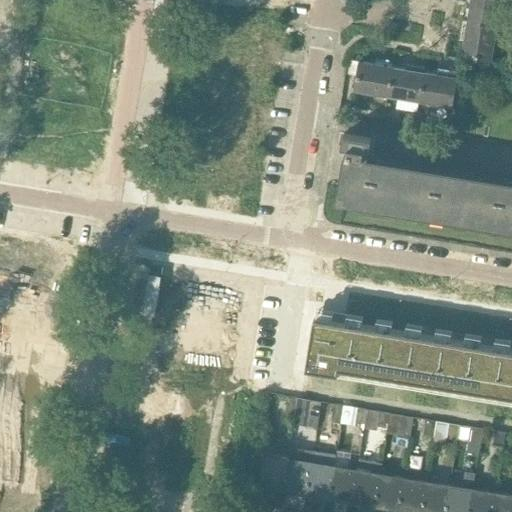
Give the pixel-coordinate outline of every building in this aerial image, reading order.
[(501,0),(467,0),(467,6),(470,7),(468,21),(497,26),(501,0)] [(497,26),(468,21),(464,20),(461,38),(465,39),(463,53),(492,58),(497,26)] [(388,96),(392,66),(393,62),(375,59),(375,63),(360,61),(355,90),(388,96)] [(388,96),(419,101),(424,72),(425,68),(407,65),(406,69),(392,66),(388,96)] [(424,72),(419,101),(452,107),(457,77),(456,77),(456,73),(439,70),(438,74),(424,72)] [(511,179),(368,156),(372,137),(345,133),(342,145),(348,146),(347,152),(345,152),(337,201),(511,229),(511,179)] [(511,349),(314,317),(306,367),(398,383),(399,377),(440,383),(511,395),(511,349)] [(287,397),(285,411),(295,413),(298,398),(287,397)] [(298,398),(295,413),(293,425),(317,429),(321,402),(298,398)] [(344,406),(333,404),(331,421),(341,422),(344,406)] [(354,423),(365,425),(367,409),(356,408),(354,423)] [(376,431),(377,427),(387,429),(390,413),(367,409),(365,425),(364,429),(376,431)] [(387,433),(410,437),(413,417),(390,413),(387,429),(388,429),(387,433)] [(423,441),(425,430),(434,431),(436,421),(413,417),(410,437),(409,439),(423,441)] [(457,440),(459,425),(436,421),(434,431),(433,442),(446,444),(447,438),(457,440)] [(482,428),(471,427),(467,453),(478,455),(482,428)] [(505,433),(494,431),(492,446),(503,448),(505,433)] [(282,490),(306,494),(311,463),(312,455),(289,451),(288,459),(282,490)] [(282,490),(288,459),(264,455),(259,487),(282,490)] [(306,494),(329,498),(334,466),(311,463),(306,494)] [(329,498),(352,502),(357,470),(334,466),(329,498)] [(380,474),(357,470),(352,502),(375,505),(380,474)] [(449,485),(444,511),(468,511),(472,489),(474,473),(465,472),(462,487),(449,485)] [(375,505),(398,509),(403,478),(380,474),(375,505)] [(398,509),(415,511),(420,511),(426,481),(403,478),(398,509)] [(444,511),(449,485),(426,481),(420,511),(444,511)] [(491,511),(495,493),(472,489),(468,511),(491,511)] [(511,511),(511,495),(495,493),(491,511),(511,511)]
